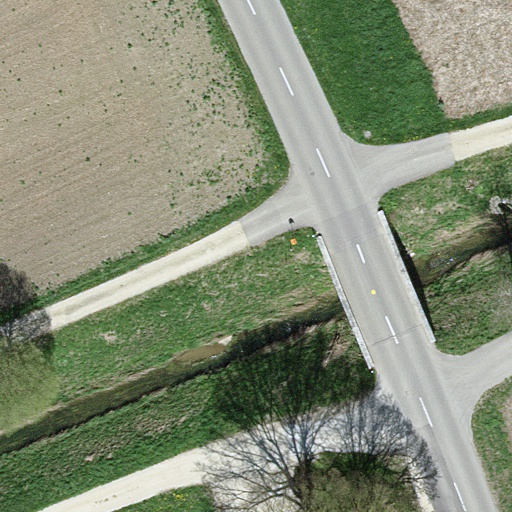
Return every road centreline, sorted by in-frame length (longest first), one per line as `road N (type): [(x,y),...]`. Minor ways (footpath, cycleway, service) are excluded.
road 1 (tertiary): [(246,0),(337,187),(464,511)]
road 2 (track): [(0,340),(337,187),(511,130)]
road 3 (track): [(511,353),(422,401),(81,511)]
